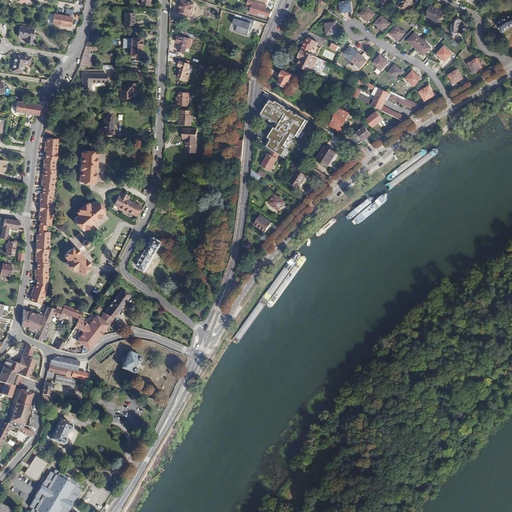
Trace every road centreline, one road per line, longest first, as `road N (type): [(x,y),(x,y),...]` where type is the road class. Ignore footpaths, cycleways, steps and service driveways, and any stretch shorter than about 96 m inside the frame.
road 1 (residential): [(203,332),(123,267),(153,199),(164,0)]
road 2 (residential): [(29,217),(46,95),(83,37),(90,0)]
road 3 (residential): [(193,355),(139,334),(105,341),(86,356),(49,349)]
road 4 (residential): [(248,148),(254,77),(284,0)]
road 5 (residential): [(362,167),(256,274)]
road 6 (residential): [(49,349),(36,436),(0,479)]
road 7 (residential): [(248,148),(232,269)]
road 8 (residential): [(14,337),(29,217)]
